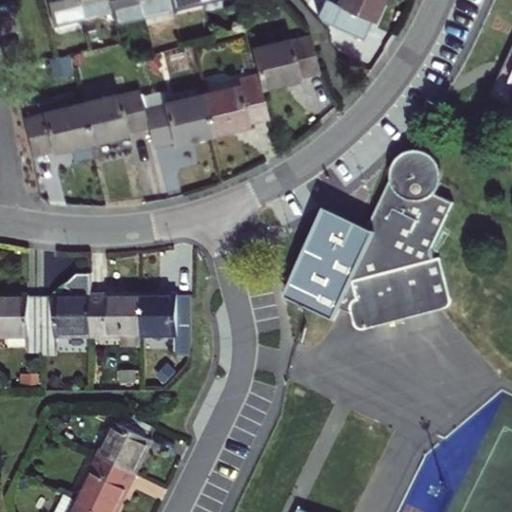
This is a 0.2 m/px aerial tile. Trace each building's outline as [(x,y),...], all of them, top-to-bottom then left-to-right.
[(44,0),(51,26),(84,17),(80,0),(44,0)] [(80,0),(84,17),(113,10),(110,0),(80,0)] [(110,0),(113,10),(116,21),(145,14),(141,0),(110,0)] [(141,0),(145,14),(173,7),(171,0),(141,0)] [(340,0),(338,5),(339,6),(331,24),(363,38),(371,20),(373,21),(382,3),(382,0),(340,0)] [(254,51),(261,84),(263,90),(283,85),(303,81),(302,78),(321,73),(312,39),(293,44),(293,43),(254,51)] [(511,78),(502,101),(511,106),(511,78)] [(261,84),(241,89),(240,87),(204,96),(213,134),(231,130),(250,125),(249,124),(269,119),(263,90),(261,84)] [(142,92),(121,97),(121,94),(83,103),(93,144),(112,139),(131,134),(130,131),(150,126),(147,111),(142,92)] [(155,147),(175,142),(175,143),(194,139),(213,134),(204,96),(166,105),(166,107),(147,111),(150,126),(155,147)] [(26,120),(34,154),(54,149),(55,153),(74,148),(93,144),(83,103),(44,113),(45,116),(26,120)] [(399,189),(395,196),(390,194),(374,225),(375,236),(369,237),(368,234),(365,230),(337,216),(297,293),(311,302),(338,315),(341,310),(349,314),(351,313),(355,327),(358,330),(363,330),(448,308),(451,305),(452,303),(451,299),(440,257),(434,259),(433,249),(455,205),(438,197),(443,190),(445,184),(445,177),(444,171),(440,164),(435,160),(427,156),(420,156),(413,157),(404,163),(400,168),(398,174),(397,183),(399,189)] [(72,295),(43,295),(43,326),(44,334),(44,351),(60,351),(60,335),(94,335),(94,295),(94,272),(87,272),(80,272),(67,283),(72,290),(72,295)] [(20,295),(0,294),(0,334),(28,334),(28,352),(44,351),(44,334),(43,326),(43,295),(20,295)] [(118,295),(94,295),(94,335),(122,335),(122,345),(143,345),(143,335),(142,295),(118,295)] [(192,352),(193,295),(168,295),(142,295),(143,335),(175,335),(175,352),(192,352)] [(100,455),(136,472),(144,456),(153,440),(147,437),(153,426),(126,413),(120,425),(117,423),(100,455)] [(136,472),(100,455),(78,499),(103,511),(116,511),(125,495),(136,472)] [(103,511),(78,499),(67,493),(57,511),(103,511)]
